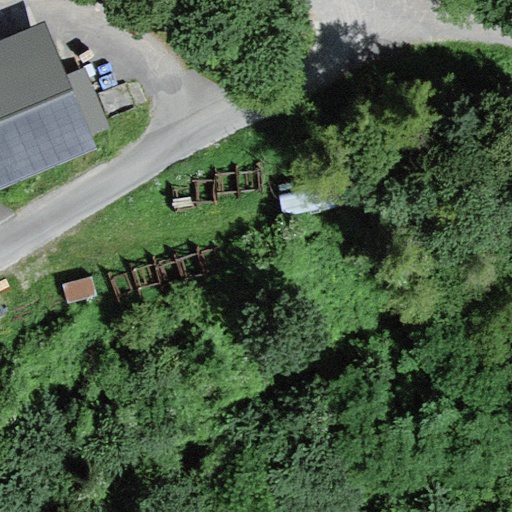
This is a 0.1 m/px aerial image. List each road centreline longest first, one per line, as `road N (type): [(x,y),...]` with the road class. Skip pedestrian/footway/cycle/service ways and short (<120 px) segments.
road 1 (track): [(0,239),(52,203),(404,24)]
road 2 (track): [(312,0),(404,24),(511,38)]
